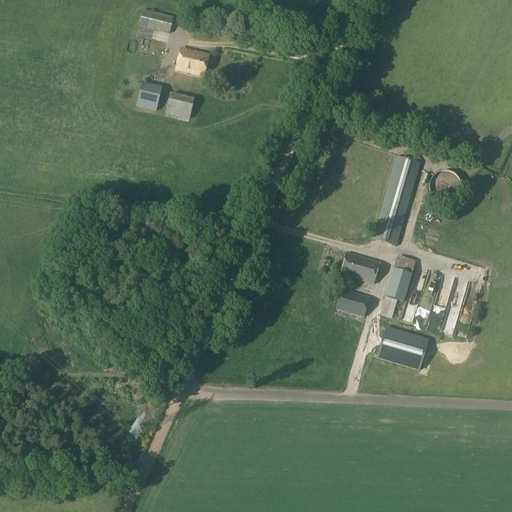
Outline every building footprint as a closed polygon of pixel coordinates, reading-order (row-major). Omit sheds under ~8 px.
[(138,27),(169,35),(173,18),(142,10),(138,27)] [(139,44),(135,59),(157,64),(161,50),(139,44)] [(176,70),(201,76),(202,77),(207,56),(180,50),(176,70)] [(166,103),(165,123),(189,123),(189,104),(166,103)] [(374,233),(373,233),(371,241),(395,248),(419,164),(395,157),(374,230),(374,232),(374,233)] [(339,276),(373,285),(379,264),(345,254),(339,276)] [(349,293),(343,312),(363,318),(368,299),(349,293)] [(397,301),(385,297),(379,316),(391,320),(397,301)] [(449,342),(461,300),(453,298),(441,340),(449,342)] [(467,303),(462,316),(469,319),(474,306),(467,303)] [(417,314),(404,312),(402,331),(415,332),(417,314)] [(427,340),(386,328),(377,359),(418,371),(427,340)] [(463,344),(465,335),(454,332),(452,342),(463,344)] [(330,340),(327,350),(333,352),(336,342),(330,340)] [(486,398),(488,390),(483,388),(480,396),(486,398)]
